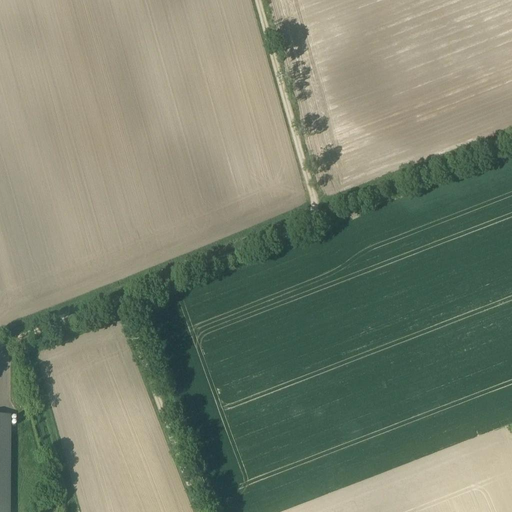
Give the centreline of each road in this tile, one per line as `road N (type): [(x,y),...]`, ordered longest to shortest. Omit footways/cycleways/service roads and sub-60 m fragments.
road 1 (unclassified): [(0,344),(301,228),(316,210)]
road 2 (track): [(201,511),(119,299)]
road 3 (track): [(316,210),(258,0)]
